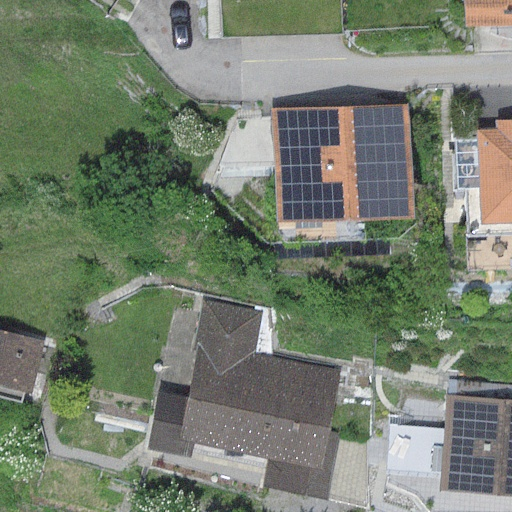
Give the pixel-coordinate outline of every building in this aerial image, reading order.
[(341,0),(220,0),(222,39),(343,33),(341,0)] [(511,0),(461,0),(462,24),(511,22),(511,0)] [(408,218),(404,105),(336,107),(340,220),(408,218)] [(340,220),(336,107),(268,109),(272,222),(340,220)] [(494,129),(474,130),(476,224),(511,222),(511,119),(494,120),(494,129)] [(189,442),(267,459),(261,487),(325,501),(340,434),(325,430),(338,371),(253,352),(262,310),(203,297),(192,343),(195,344),(183,397),(157,391),(145,447),(186,457),(189,442)] [(42,342),(0,331),(0,387),(29,395),(42,342)] [(511,398),(443,394),(435,491),(511,496),(511,398)]
